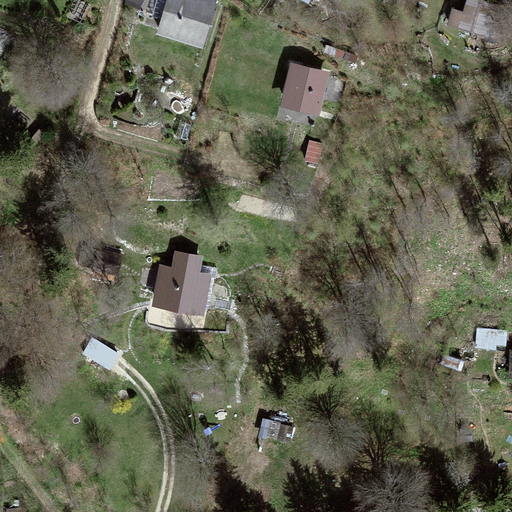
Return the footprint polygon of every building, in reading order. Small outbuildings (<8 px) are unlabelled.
[(169,0),(162,26),(206,39),(217,0),(169,0)] [(460,26),(460,24),(500,36),(508,7),(485,0),(467,0),(465,10),(455,7),(450,23),(460,26)] [(318,106),(327,71),(297,63),(288,98),(318,106)] [(122,252),(88,244),(85,260),(119,268),(122,252)] [(176,268),(165,266),(159,297),(209,306),(212,289),(206,288),(209,274),(195,272),(198,256),(179,253),(176,268)] [(117,354),(91,338),(83,352),(108,368),(117,354)]
